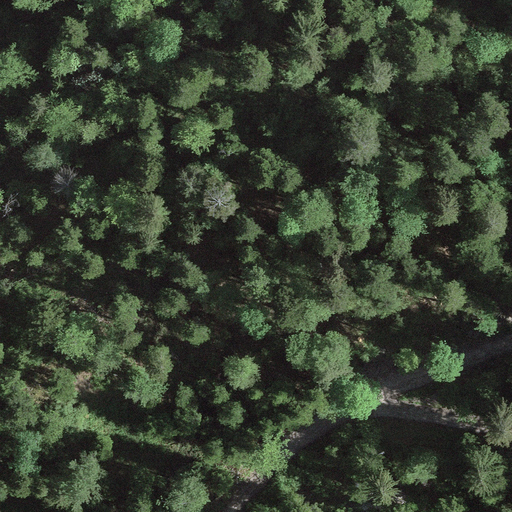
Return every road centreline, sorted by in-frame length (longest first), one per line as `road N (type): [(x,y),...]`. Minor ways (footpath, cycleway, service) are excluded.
road 1 (track): [(277,511),(315,430),(387,396),(511,364)]
road 2 (track): [(387,396),(511,426)]
